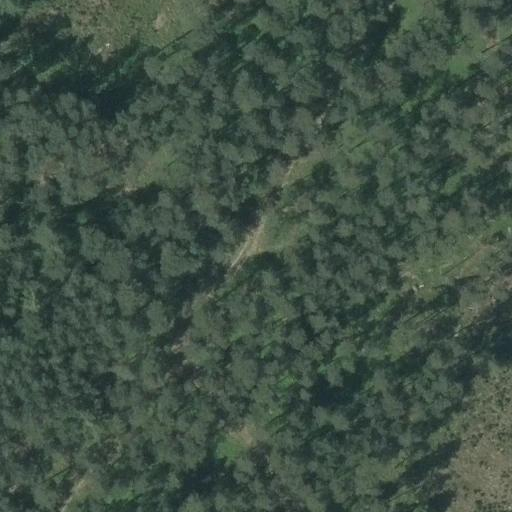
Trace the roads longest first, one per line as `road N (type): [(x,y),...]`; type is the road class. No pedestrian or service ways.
road 1 (track): [(178,333),(388,0)]
road 2 (track): [(178,333),(166,372),(54,511)]
road 3 (track): [(295,511),(178,333)]
